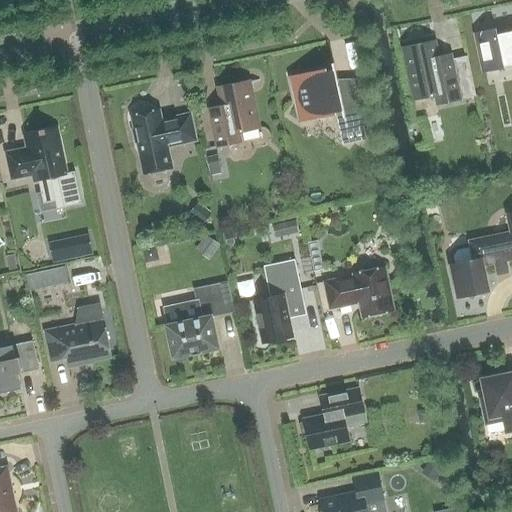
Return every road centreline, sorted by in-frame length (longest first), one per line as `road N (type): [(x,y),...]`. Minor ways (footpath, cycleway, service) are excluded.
road 1 (residential): [(152,402),(73,33)]
road 2 (residential): [(253,383),(511,328)]
road 3 (residential): [(73,33),(233,0)]
road 4 (residential): [(280,511),(253,383)]
